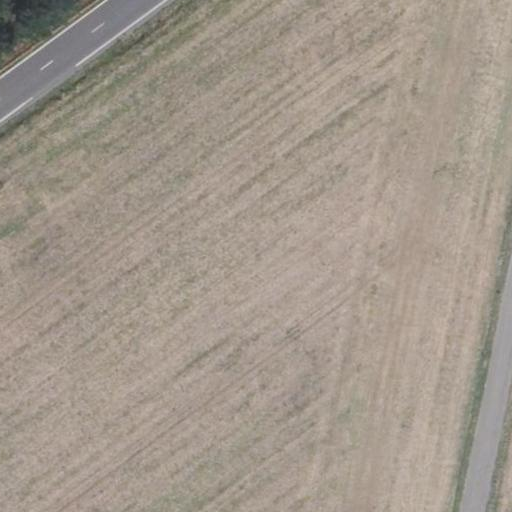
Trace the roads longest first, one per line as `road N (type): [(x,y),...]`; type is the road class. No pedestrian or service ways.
road 1 (unclassified): [(465,511),(511,273)]
road 2 (trunk): [(0,100),(137,0)]
